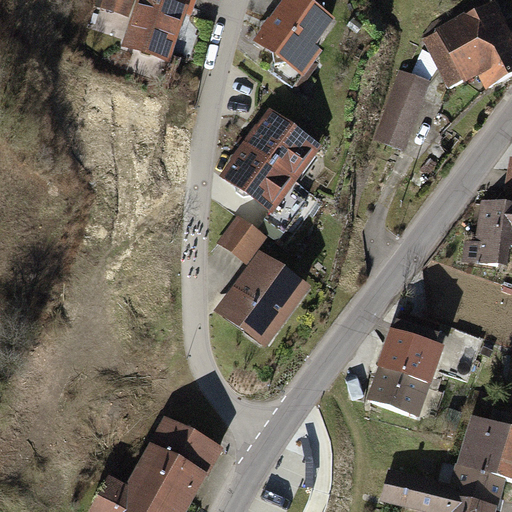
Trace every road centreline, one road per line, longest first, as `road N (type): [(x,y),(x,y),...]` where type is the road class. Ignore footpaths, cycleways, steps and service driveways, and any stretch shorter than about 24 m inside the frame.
road 1 (residential): [(238,0),(215,89),(194,272),(199,357),(235,414),(273,438)]
road 2 (tertiary): [(273,438),(511,113)]
